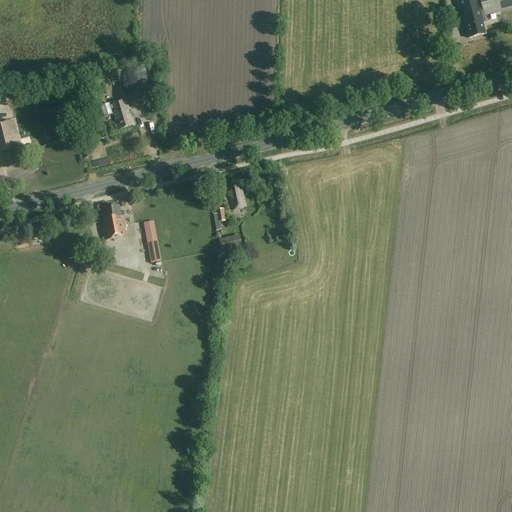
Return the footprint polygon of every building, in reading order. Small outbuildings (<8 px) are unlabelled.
[(484,25),(487,24),(479,0),(462,0),(457,1),(462,21),(465,20),(470,40),(487,35),(484,25)] [(148,80),(146,72),(137,74),(139,82),(148,80)] [(129,95),(132,107),(144,103),(140,92),(129,95)] [(120,129),(132,126),(124,101),(111,105),(118,129),(120,128),(120,129)] [(22,165),(18,149),(21,148),(14,122),(0,125),(0,154),(4,153),(8,169),(22,165)] [(245,208),(239,186),(230,188),(231,191),(228,192),(229,198),(231,197),(231,200),(230,200),(233,211),(245,208)] [(122,219),(120,207),(103,211),(104,219),(101,219),(103,226),(101,226),(104,242),(128,237),(124,218),(122,219)] [(219,223),(225,222),(223,210),(216,211),(217,214),(213,215),(216,229),(220,228),(219,223)] [(153,222),(146,223),(154,263),(161,262),(153,222)] [(219,240),(222,252),(242,248),(239,236),(219,240)] [(123,271),(126,266),(115,261),(113,266),(123,271)]
